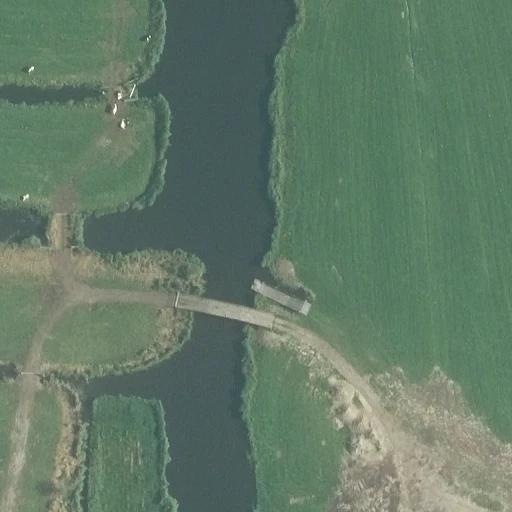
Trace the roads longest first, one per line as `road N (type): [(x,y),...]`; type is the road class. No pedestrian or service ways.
road 1 (track): [(397,511),(400,475),(390,430),(312,339),(177,301),(78,294),(46,322),(30,361),(5,511)]
road 2 (track): [(78,294),(59,275),(59,199),(115,144),(114,77)]
